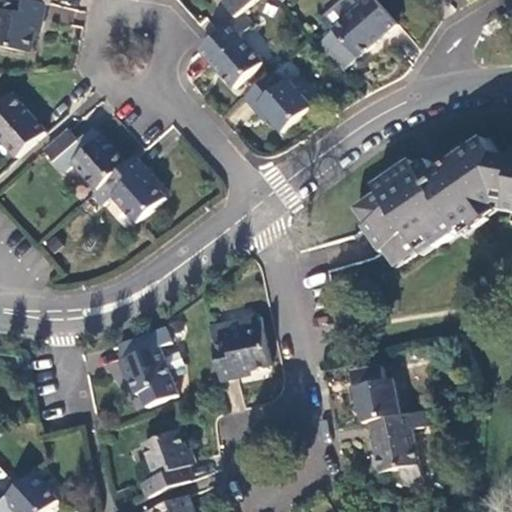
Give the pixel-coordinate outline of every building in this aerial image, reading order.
[(26,0),(0,0),(0,11),(3,12),(0,28),(0,45),(34,52),(42,18),(45,18),(48,4),(26,0)] [(259,0),(232,0),(228,4),(239,18),(259,0)] [(347,0),(326,19),(337,31),(363,8),(356,0),(347,0)] [(356,0),(363,8),(337,31),(362,58),(401,24),(379,0),(356,0)] [(230,25),(215,39),(203,50),(239,89),(266,65),(230,25)] [(291,61),(249,98),(260,109),(263,108),(287,134),(316,109),(292,81),(301,72),(291,61)] [(0,136),(19,159),(48,134),(15,95),(0,107),(0,136)] [(511,131),(499,111),(419,168),(414,163),(379,189),(383,194),(362,209),(374,226),(370,229),(379,241),(388,255),(391,253),(403,270),(438,246),(442,251),(475,228),(478,231),(502,215),(499,207),(504,205),(511,205),(511,131)] [(70,132),(46,152),(67,175),(77,165),(100,191),(108,184),(128,165),(94,128),(79,141),(70,132)] [(147,170),(137,158),(128,165),(108,184),(119,195),(117,197),(140,223),(168,198),(145,174),(147,170)] [(212,328),(224,383),(238,380),(238,376),(273,369),(262,317),(257,314),(244,317),(242,322),(212,328)] [(170,330),(141,339),(123,347),(142,396),(145,395),(151,407),(182,395),(164,347),(175,342),(170,330)] [(376,424),(406,417),(399,382),(391,383),(388,370),(359,376),(369,425),(376,424)] [(234,412),(246,409),(238,382),(227,386),(234,412)] [(431,429),(428,413),(406,417),(376,424),(386,474),(402,471),(406,489),(424,484),(421,466),(424,466),(417,432),(431,429)] [(195,482),(190,468),(197,466),(184,431),(148,445),(161,479),(146,484),(152,498),(195,482)] [(0,508),(20,490),(0,467),(0,508)] [(51,511),(62,502),(38,475),(20,490),(0,508),(0,511),(11,511),(15,509),(18,511),(51,511)] [(197,509),(192,496),(156,510),(157,511),(195,511),(195,510),(197,509)]
